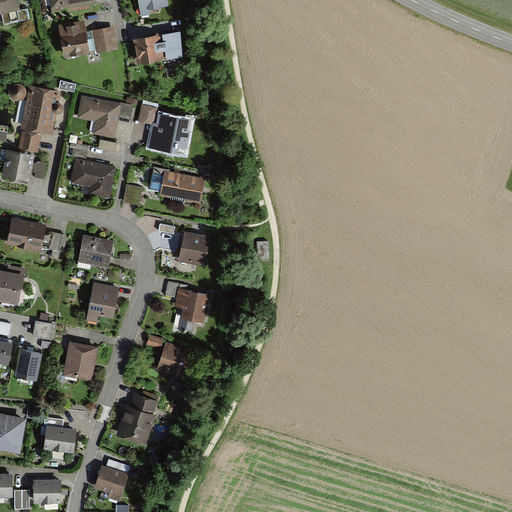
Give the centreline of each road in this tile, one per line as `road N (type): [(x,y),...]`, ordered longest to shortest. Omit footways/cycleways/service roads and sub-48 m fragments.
road 1 (track): [(181,511),(242,385),(275,286),(272,221),(224,0)]
road 2 (residential): [(0,196),(122,225),(145,260),(140,298),(70,511)]
